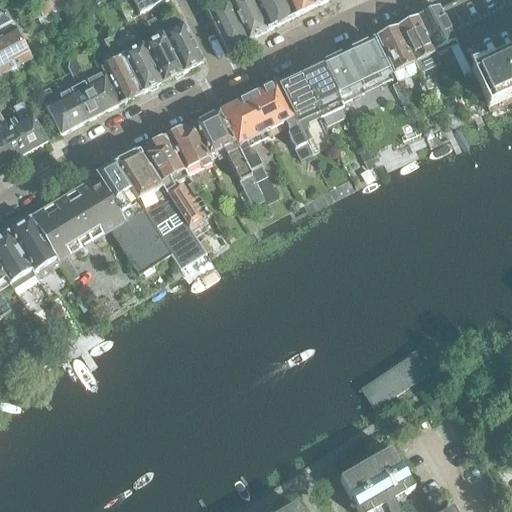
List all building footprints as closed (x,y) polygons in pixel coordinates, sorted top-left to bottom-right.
[(61,0),(33,0),(42,18),(65,7),(61,0)] [(115,0),(119,8),(135,0),(115,0)] [(139,18),(171,1),(170,0),(135,0),(119,8),(127,24),(132,21),(128,14),(135,10),(139,18)] [(247,44),(227,5),(215,11),(209,0),(198,0),(204,12),(207,15),(225,54),(247,44)] [(236,0),(235,1),(235,0),(224,0),(227,5),(247,44),(267,33),(250,0),(236,0)] [(293,21),(282,0),(250,0),(267,33),(282,26),(282,27),(293,21)] [(318,8),(313,0),(282,0),(293,21),(303,16),(302,16),(318,8)] [(313,0),(318,8),(329,2),(330,3),(330,0),(313,0)] [(108,1),(96,7),(102,18),(114,12),(108,1)] [(203,66),(176,11),(166,15),(174,31),(162,37),(182,76),(203,66)] [(464,61),(442,16),(439,11),(429,16),(425,14),(421,16),(420,20),(418,21),(434,54),(450,46),(457,65),(464,61)] [(6,12),(0,15),(0,77),(32,60),(6,12)] [(152,38),(161,33),(155,20),(146,25),(152,38)] [(406,26),(400,30),(416,65),(435,57),(434,54),(418,21),(416,22),(412,21),(407,23),(406,26)] [(416,65),(400,30),(388,35),(385,34),(379,36),(379,40),(375,41),(391,77),(395,75),(399,85),(420,74),(416,65)] [(128,37),(116,44),(142,96),(161,87),(142,47),(137,38),(130,41),(128,37)] [(182,76),(162,37),(142,47),(161,87),(182,76)] [(142,96),(116,44),(113,38),(103,42),(113,62),(100,69),(103,74),(120,108),(142,96)] [(331,62),(324,65),(342,102),(389,80),(371,43),(363,47),(359,46),(349,51),(350,53),(343,56),(342,54),(332,59),(331,62)] [(511,54),(470,74),(472,78),(486,108),(511,95),(511,54)] [(120,108),(103,74),(95,79),(83,55),(74,60),(103,116),(120,108)] [(103,116),(74,60),(69,62),(67,71),(76,88),(68,92),(85,125),(103,116)] [(464,61),(457,65),(465,82),(472,78),(470,74),(464,61)] [(342,102),(324,65),(320,67),(316,66),(310,69),(309,73),(300,77),(321,121),(345,109),(342,102)] [(287,83),(278,88),(312,158),(318,154),(307,129),(308,127),(321,121),(300,77),(297,78),(294,77),(288,80),(287,83)] [(312,158),(278,88),(276,85),(247,100),(266,137),(285,127),(288,133),(287,139),(300,164),(312,158)] [(424,85),(419,87),(423,95),(427,93),(427,92),(424,86),(424,85)] [(85,125),(68,92),(54,100),(49,91),(39,96),(44,105),(43,106),(59,138),(85,125)] [(247,100),(219,114),(264,205),(266,208),(278,202),(267,180),(255,155),(249,152),(246,146),(266,137),(247,100)] [(6,126),(24,158),(47,145),(29,113),(28,114),(24,106),(14,111),(18,119),(6,126)] [(264,205),(219,114),(191,127),(192,131),(208,161),(222,153),(239,185),(251,211),(264,205)] [(0,155),(6,167),(24,158),(6,126),(0,129),(0,155)] [(208,161),(192,131),(184,135),(182,131),(166,139),(167,140),(183,173),(208,161)] [(183,173),(167,140),(164,141),(163,141),(148,148),(144,153),(140,155),(189,232),(195,228),(198,226),(169,180),(183,173)] [(138,152),(113,166),(142,212),(171,258),(181,274),(194,267),(194,266),(206,258),(195,242),(189,232),(140,155),(139,155),(138,152)] [(376,168),(376,167),(366,153),(360,156),(368,173),(376,168)] [(142,212),(113,166),(94,177),(97,181),(124,223),(142,212)] [(97,181),(57,206),(30,223),(59,267),(71,284),(78,279),(66,260),(109,235),(138,280),(171,258),(142,212),(124,223),(97,181)] [(59,267),(30,223),(8,237),(36,280),(50,272),(59,267)] [(202,238),(195,228),(189,232),(195,242),(202,238)] [(8,237),(0,241),(0,272),(10,289),(13,293),(25,285),(41,310),(48,322),(60,316),(51,304),(36,280),(8,237)] [(0,294),(10,289),(0,272),(0,320),(1,321),(10,315),(1,300),(0,299),(0,294)] [(354,397),(371,424),(439,381),(422,354),(354,397)] [(475,407),(476,390),(454,389),(454,407),(475,407)] [(356,511),(379,511),(414,492),(391,452),(339,482),(356,511)]
